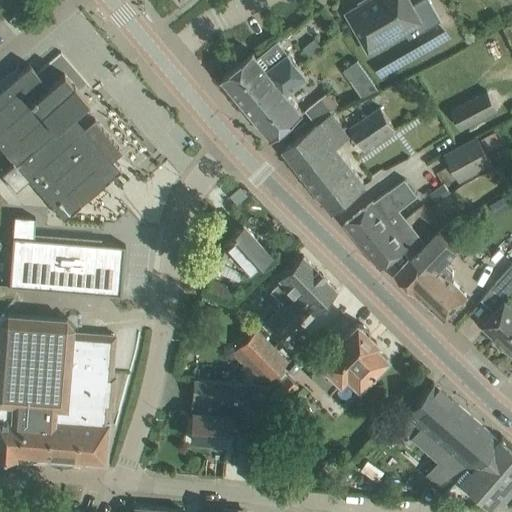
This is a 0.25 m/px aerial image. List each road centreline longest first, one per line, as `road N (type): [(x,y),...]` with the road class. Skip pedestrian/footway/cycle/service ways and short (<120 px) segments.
road 1 (secondary): [(511,415),(468,382),(232,143)]
road 2 (unclassified): [(114,482),(151,388),(180,217),(232,143)]
road 3 (residential): [(114,482),(427,511)]
